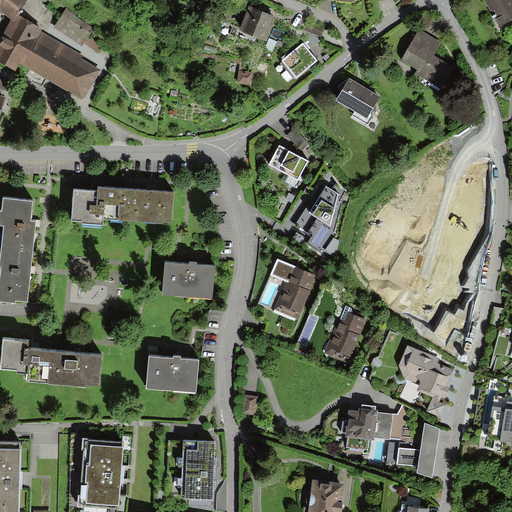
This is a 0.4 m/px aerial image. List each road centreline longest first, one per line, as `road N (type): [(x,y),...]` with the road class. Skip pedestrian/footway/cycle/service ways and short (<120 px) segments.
road 1 (residential): [(441,0),(492,110),(501,218),(444,511)]
road 2 (residential): [(234,511),(226,364),(245,256),(228,171),(216,155)]
road 3 (unclassified): [(427,0),(216,155)]
road 4 (residential): [(0,71),(120,133),(120,153)]
road 5 (residential): [(120,153),(0,154)]
